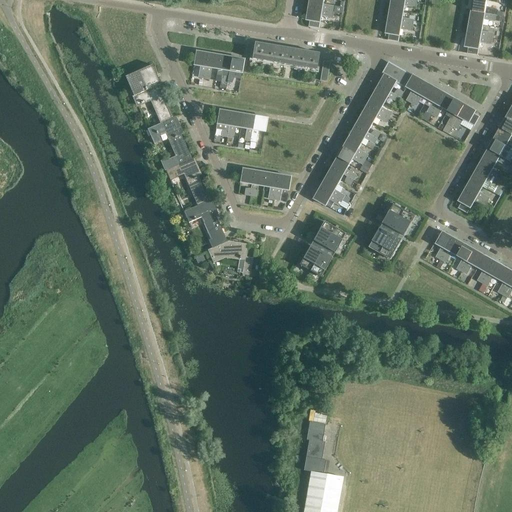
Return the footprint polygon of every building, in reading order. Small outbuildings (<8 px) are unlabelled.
[(324,4),(324,0),(310,0),(309,8),(334,12),(334,7),(328,5),(324,4)] [(416,7),(417,2),(405,0),(391,0),(390,9),(404,12),(405,6),(410,7),(416,7)] [(485,14),(487,1),(486,0),(473,0),(471,11),(485,14)] [(320,22),(322,16),(327,17),(333,16),(334,12),(309,8),(307,20),(310,21),(309,26),(319,28),(320,22)] [(403,18),(404,12),(390,9),(388,21),(413,25),(414,21),(408,18),(403,18)] [(483,25),(484,18),(489,19),(489,20),(495,20),(496,16),(489,14),(485,14),(471,11),(469,23),(483,25)] [(400,36),(401,29),(406,30),(412,30),(413,25),(388,21),(386,33),(390,34),(389,40),(398,41),(399,36),(400,36)] [(482,31),(483,25),(469,23),(467,35),(492,39),(493,34),(487,32),(482,31)] [(479,49),(480,43),(485,44),(491,43),(492,39),(467,35),(465,47),(469,48),(468,53),(477,55),(478,49),(479,49)] [(263,60),(265,46),(265,44),(255,43),(252,59),(263,61),(263,60)] [(274,61),(276,48),(276,46),(265,44),(265,46),(263,60),(263,61),(273,63),(273,61),(274,61)] [(284,63),(287,49),(286,49),(286,48),(276,46),(276,48),(274,61),(273,61),(273,63),(284,65),(284,63)] [(295,65),(297,51),(297,50),(286,48),(286,49),(287,49),(284,63),(284,65),(294,66),(294,65),(295,65)] [(305,67),(308,53),(307,53),(307,52),(297,50),(297,51),(295,65),(294,65),(294,66),(305,68),(305,67)] [(204,79),(208,53),(196,51),(193,65),(200,66),(199,72),(199,78),(204,79)] [(316,70),(319,54),(307,52),(307,53),(308,53),(305,67),(305,68),(316,70)] [(217,69),(220,55),(208,53),(204,79),(209,79),(211,74),(212,68),(217,69)] [(229,71),(231,57),(220,55),(217,69),(229,71)] [(241,73),(244,59),(231,57),(229,71),(228,76),(227,83),(232,83),(234,78),(235,72),(241,73)] [(173,118),(163,93),(159,85),(160,84),(152,65),(125,77),(137,105),(151,99),(162,123),(173,118)] [(410,77),(405,74),(405,73),(400,69),(393,65),(392,65),(391,68),(387,66),(382,74),(384,75),(385,74),(397,81),(397,82),(404,87),(410,77)] [(391,92),(397,82),(397,81),(385,74),(384,75),(379,85),(391,92)] [(417,93),(424,81),(413,75),(406,87),(412,90),(410,95),(408,101),(412,103),(415,97),(417,93)] [(427,99),(434,87),(424,81),(417,93),(415,97),(412,103),(416,105),(420,101),(422,96),(427,99)] [(394,94),(391,92),(379,85),(373,95),(385,102),(388,97),(393,100),(399,101),(401,98),(394,94)] [(438,105),(445,93),(434,87),(427,99),(433,102),(430,107),(428,112),(432,115),(436,108),(438,105)] [(403,94),(398,89),(394,94),(401,98),(403,94)] [(448,111),(455,99),(445,93),(438,105),(436,108),(432,115),(436,117),(440,112),(443,108),(448,111)] [(382,107),(385,102),(373,95),(367,105),(389,118),(391,114),(387,110),(382,107)] [(452,126),(465,104),(455,99),(448,111),(453,114),(450,118),(448,124),(452,126)] [(479,117),(474,114),(476,111),(465,104),(452,126),(456,129),(460,124),(463,119),(469,123),(474,125),(479,117)] [(389,118),(367,105),(361,116),(373,123),(376,117),(381,120),(387,122),(389,118)] [(229,126),(231,112),(219,110),(217,124),(229,126)] [(241,128),(243,114),(231,112),(229,126),(228,130),(227,137),(232,138),(234,132),(235,127),(241,128)] [(250,141),(255,116),(243,114),(241,128),(247,129),(246,134),(246,140),(250,141)] [(265,132),(267,118),(255,116),(250,141),(255,142),(257,136),(258,131),(265,132)] [(368,133),(373,123),(361,116),(355,126),(368,133)] [(191,159),(181,135),(183,133),(176,117),(173,118),(162,123),(147,129),(154,144),(160,141),(158,136),(166,133),(169,139),(171,145),(172,144),(177,156),(168,160),(171,168),(191,159)] [(511,121),(506,118),(500,128),(511,135),(511,134),(511,121)] [(371,135),(368,133),(355,126),(350,136),(362,143),(365,138),(369,141),(375,142),(378,139),(371,135)] [(511,134),(511,135),(500,128),(494,138),(506,145),(509,140),(511,141),(511,134)] [(380,135),(375,130),(371,135),(378,139),(380,135)] [(359,149),(362,143),(350,136),(344,147),(356,154),(359,156),(366,159),(368,155),(363,151),(359,149)] [(500,155),(506,145),(494,138),(488,149),(500,155)] [(359,156),(356,154),(344,147),(338,157),(350,164),(353,159),(357,161),(363,163),(366,159),(359,156)] [(504,158),(500,155),(488,149),(482,159),(494,166),(497,161),(502,163),(508,165),(510,161),(504,158)] [(347,169),(350,164),(338,157),(332,167),(344,174),(347,176),(354,180),(356,176),(351,172),(347,169)] [(209,200),(199,176),(202,175),(194,158),(191,159),(171,168),(165,170),(170,180),(184,174),(187,180),(186,180),(188,186),(190,185),(198,205),(209,200)] [(491,171),(494,166),(482,159),(476,170),(488,176),(498,182),(501,178),(496,174),(491,171)] [(338,185),(344,174),(332,167),(326,178),(338,185)] [(252,185),(255,171),(242,169),(240,182),(252,185)] [(498,182),(488,176),(476,170),(471,180),(482,187),(485,181),(490,184),(496,186),(498,182)] [(264,186),(266,173),(255,171),(252,185),(264,186)] [(274,200),(278,175),(266,173),(264,186),(270,187),(269,193),(269,199),(274,200)] [(288,191),(290,177),(278,175),(274,200),(278,201),(280,195),(281,189),(288,191)] [(335,190),(338,185),(326,178),(320,188),(342,201),(344,197),(340,192),(335,190)] [(480,192),(482,187),(471,180),(465,190),(480,199),(487,203),(489,198),(484,194),(480,192)] [(342,201),(320,188),(314,199),(326,206),(329,200),(334,203),(340,204),(342,201)] [(487,203),(480,199),(465,190),(459,201),(462,203),(459,208),(467,213),(474,202),(478,204),(484,207),(487,203)] [(227,240),(214,211),(216,210),(212,199),(209,200),(198,205),(184,211),(189,222),(194,220),(196,220),(196,219),(201,217),(211,239),(208,240),(212,248),(228,241),(227,240)] [(394,230),(405,210),(394,204),(383,223),(394,230)] [(405,236),(416,216),(405,210),(394,230),(405,236)] [(323,247),(334,228),(324,222),(313,241),(323,247)] [(345,234),(334,228),(323,247),(334,253),(345,234)] [(381,254),(392,234),(381,228),(370,247),(381,254)] [(447,250),(454,238),(443,232),(437,244),(442,247),(439,251),(437,257),(441,260),(447,250)] [(391,260),(402,241),(402,240),(392,234),(381,254),(391,260)] [(457,256),(464,244),(454,238),(447,250),(441,260),(445,262),(449,257),(452,253),(457,256)] [(212,262),(225,256),(245,259),(242,274),(250,276),(253,258),(245,257),(248,244),(228,241),(212,248),(207,250),(212,262)] [(462,272),(475,250),(464,244),(457,256),(463,259),(460,263),(458,269),(462,272)] [(310,271),(321,252),(310,246),(299,265),(310,271)] [(478,268),(485,255),(475,250),(462,272),(466,274),(470,269),(473,265),(478,268)] [(321,277),(331,258),(332,258),(321,252),(310,271),(321,277)] [(483,283),(495,261),(485,255),(478,268),(483,271),(481,275),(479,281),(483,283)] [(498,279),(505,267),(495,261),(483,283),(487,285),(491,281),(493,276),(498,279)] [(503,295),(511,279),(511,270),(505,267),(498,279),(504,282),(501,287),(499,293),(503,295)] [(511,279),(503,295),(507,297),(511,292),(511,291),(511,279)] [(336,511),(342,477),(323,474),(326,461),(319,459),(319,454),(322,455),(325,442),(322,442),(325,425),(310,422),(306,440),(309,440),(304,471),(310,472),(303,511),(336,511)]
